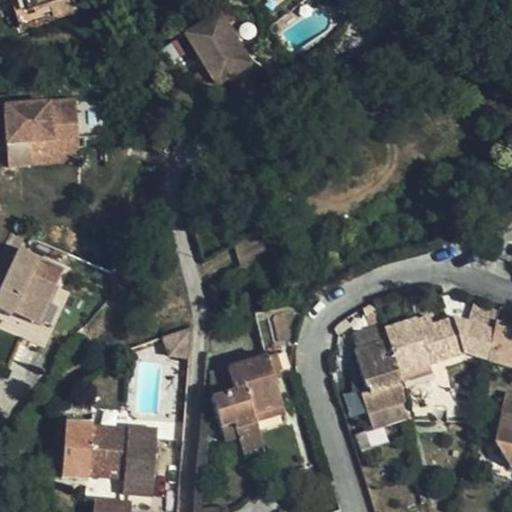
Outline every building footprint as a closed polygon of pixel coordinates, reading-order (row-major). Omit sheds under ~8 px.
[(75,11),(71,0),(11,0),(20,27),(75,11)] [(186,37),(209,75),(220,68),(228,81),(252,66),(221,16),(186,37)] [(220,68),(209,75),(217,88),(228,81),(220,68)] [(2,102),(7,166),(80,160),(75,96),(2,102)] [(44,231),(30,225),(19,248),(34,255),(44,231)] [(34,255),(19,248),(0,288),(0,310),(10,316),(11,312),(28,320),(44,284),(28,276),(37,256),(34,255)] [(419,332),(430,328),(427,318),(415,321),(419,332)] [(426,361),(429,367),(463,355),(452,322),(430,328),(419,332),(415,321),(384,331),(382,328),(351,338),(355,353),(352,354),(366,397),(401,385),(398,377),(396,370),(426,361)] [(252,416),(280,407),(265,359),(212,376),(211,400),(221,429),(232,425),(237,440),(243,459),(264,453),(255,425),(252,416)] [(398,377),(429,367),(426,361),(396,370),(398,377)] [(406,400),(401,385),(366,397),(361,400),(366,413),(406,400)] [(503,459),(511,460),(511,397),(506,397),(495,444),(503,459)] [(283,416),(280,407),(252,416),(255,425),(283,416)] [(157,431),(127,429),(126,440),(91,437),(92,426),(65,423),(61,481),(87,483),(88,477),(89,467),(124,470),(123,480),(122,495),(151,497),(157,431)] [(232,425),(221,429),(225,443),(237,440),(232,425)] [(126,440),(127,429),(92,426),(91,437),(126,440)] [(511,471),(511,460),(503,459),(510,471),(511,471)] [(88,477),(123,480),(124,470),(89,467),(88,477)] [(94,503),(93,511),(130,511),(131,507),(94,503)]
